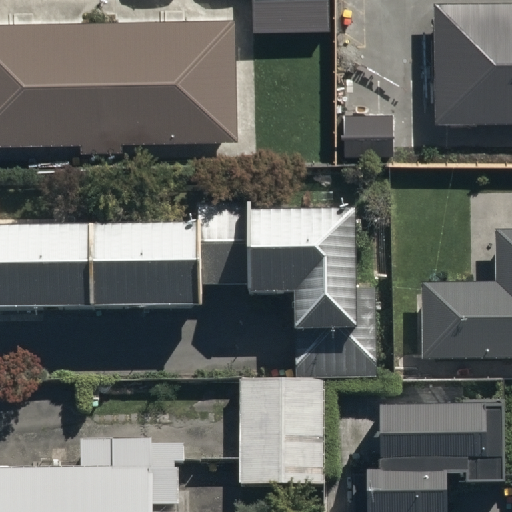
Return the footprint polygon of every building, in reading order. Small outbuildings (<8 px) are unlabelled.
[(325,0),(253,0),(254,28),(326,27),(325,0)] [(511,0),(432,0),(433,118),(511,117),(511,0)] [(0,140),(240,136),(237,15),(0,19),(0,140)] [(0,309),(205,306),(205,286),(248,285),(248,292),(291,291),(292,327),(299,327),(300,375),(373,374),(372,289),(352,290),(350,211),(253,213),(253,203),(198,204),(198,222),(0,225),(0,309)] [(511,231),(496,231),(496,283),(421,283),(421,359),(511,358),(511,231)] [(324,380),(242,379),(240,482),(322,483),(324,380)] [(325,511),(416,511),(444,511),(444,468),(463,468),(463,476),(502,475),(501,392),(461,392),(461,398),(377,400),(378,466),(351,467),(351,508),(326,508),(325,511)] [(189,464),(189,444),(154,445),(153,440),(83,440),(83,468),(0,469),(0,511),(182,511),(182,464),(189,464)]
